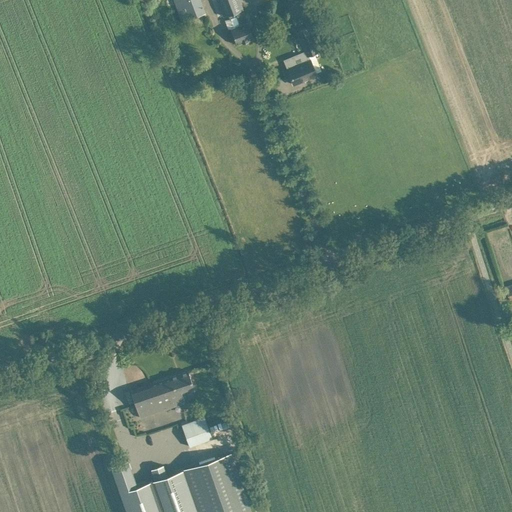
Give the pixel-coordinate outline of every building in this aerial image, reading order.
[(173,0),(182,22),(205,13),(200,0),(173,0)] [(253,38),(239,0),(217,0),(223,15),(235,11),(237,15),(225,19),(228,28),(230,27),(236,44),(253,38)] [(305,50),(307,55),(308,55),(318,51),(308,27),(297,31),(305,50)] [(305,50),(283,59),(287,69),(293,84),(317,74),(316,72),(310,59),(308,55),(307,55),(305,50)] [(140,417),(173,406),(184,402),(181,392),(194,387),(188,370),(130,390),(140,417)] [(189,446),(212,437),(204,416),(181,424),(189,446)] [(251,511),(230,451),(183,468),(198,511),(251,511)] [(128,458),(110,464),(126,511),(198,511),(183,468),(167,474),(166,474),(163,464),(150,468),(154,478),(137,484),(128,458)]
